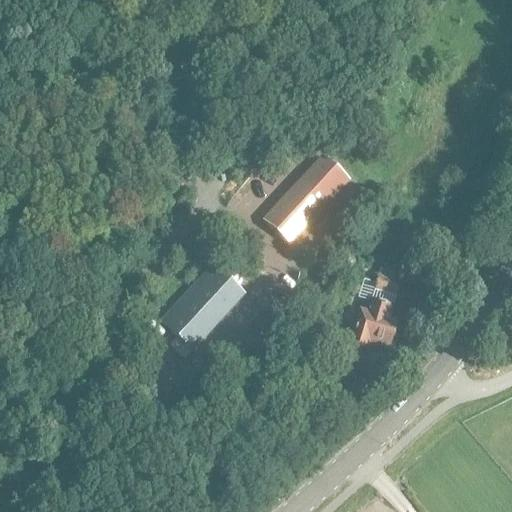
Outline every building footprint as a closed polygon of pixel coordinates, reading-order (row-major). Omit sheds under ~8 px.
[(194,56),(164,58),(165,79),(195,77),(194,56)] [(288,245),(321,210),(347,182),(322,159),(263,222),(288,245)] [(211,268),(160,324),(189,351),(190,350),(188,349),(239,293),(211,268)] [(372,292),(395,299),(400,283),(377,276),(372,292)] [(392,310),(369,303),(365,315),(359,314),(349,348),(365,353),(368,343),(389,349),(396,325),(388,322),(392,310)] [(151,327),(135,345),(153,361),(169,343),(151,327)]
